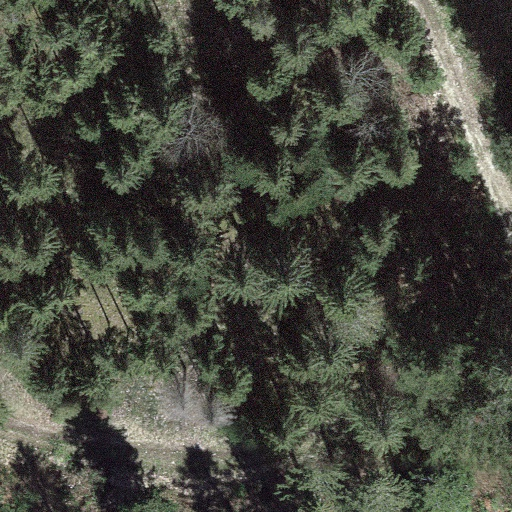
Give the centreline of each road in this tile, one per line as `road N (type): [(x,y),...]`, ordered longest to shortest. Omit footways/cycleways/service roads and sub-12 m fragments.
road 1 (track): [(511,435),(486,422),(397,420),(231,457),(99,450),(0,423)]
road 2 (track): [(511,195),(434,0)]
